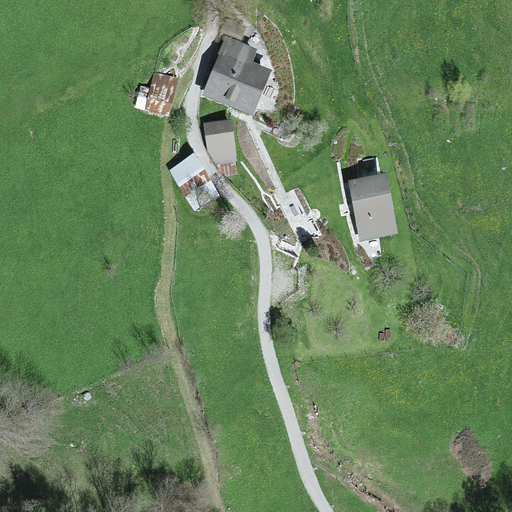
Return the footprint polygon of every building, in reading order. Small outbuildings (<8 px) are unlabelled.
[(206,93),(252,112),(269,71),(248,62),(253,50),(228,39),(206,93)] [(176,79),(156,74),(148,107),(168,112),(176,79)] [(230,121),(205,124),(208,146),(216,162),(235,160),(230,121)] [(193,157),(172,170),(196,207),(216,194),(193,157)] [(384,177),(351,184),(363,238),(395,231),(384,177)]
